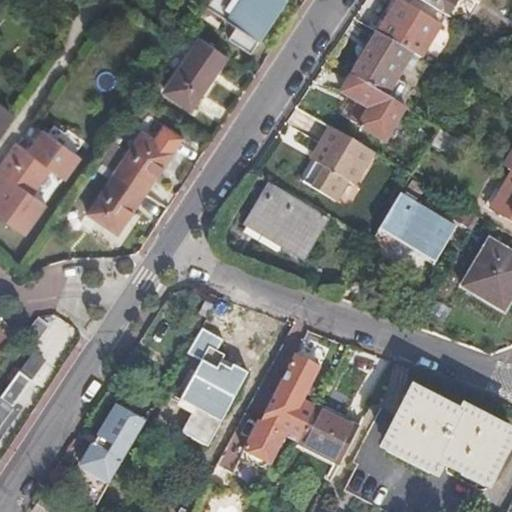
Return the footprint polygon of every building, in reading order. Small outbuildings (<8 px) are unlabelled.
[(207,0),(204,5),(236,28),(229,40),(249,53),(286,0),(207,0)] [(413,53),(420,58),(446,16),(420,0),(398,0),(379,33),(413,53)] [(420,0),(446,16),(451,19),(463,0),(462,0),(420,0)] [(352,75),(387,96),(413,53),(379,33),(377,32),(352,75)] [(189,109),(226,55),(200,37),(163,90),(189,109)] [(385,141),(405,107),(387,96),(352,75),(350,74),(333,105),(361,121),(358,125),(385,141)] [(0,132),(12,116),(0,107),(0,132)] [(109,141),(97,159),(114,172),(86,212),(117,233),(173,153),(172,152),(183,138),(165,124),(155,137),(127,117),(125,119),(109,141)] [(389,162),(413,176),(433,144),(441,129),(427,120),(406,153),(398,149),(389,162)] [(354,187),(374,153),(328,126),(316,145),(322,149),(300,185),(332,204),(346,182),(354,187)] [(441,129),(433,144),(454,157),(463,142),(441,129)] [(0,162),(0,220),(22,236),(44,206),(29,195),(47,169),(63,179),(79,155),(43,130),(27,152),(14,143),(0,162)] [(511,177),(492,211),(511,222),(511,177)] [(304,260),(330,219),(276,187),(268,200),(262,197),(245,225),(304,260)] [(457,228),(402,195),(381,229),(436,262),(457,228)] [(463,286),(505,312),(511,300),(511,251),(491,240),(463,286)] [(221,340),(201,329),(187,354),(202,362),(178,405),(192,413),(182,432),(208,447),(248,374),(222,360),(225,355),(216,350),(221,340)] [(299,442),(317,408),(303,401),(321,367),(317,366),(318,360),(304,353),(300,357),(297,355),(262,423),(259,422),(244,452),(248,454),(248,459),(262,466),(266,463),(270,465),(285,436),(298,443),(299,442)] [(0,398),(0,397),(0,440),(3,435),(0,433),(0,427),(32,378),(19,370),(0,398)] [(440,453),(488,479),(511,437),(511,434),(464,408),(461,413),(413,387),(383,441),(431,468),(440,453)] [(66,486),(95,504),(143,422),(118,407),(82,467),(78,464),(66,486)] [(298,443),(339,464),(339,463),(357,429),(317,408),(299,442),(298,443)]
